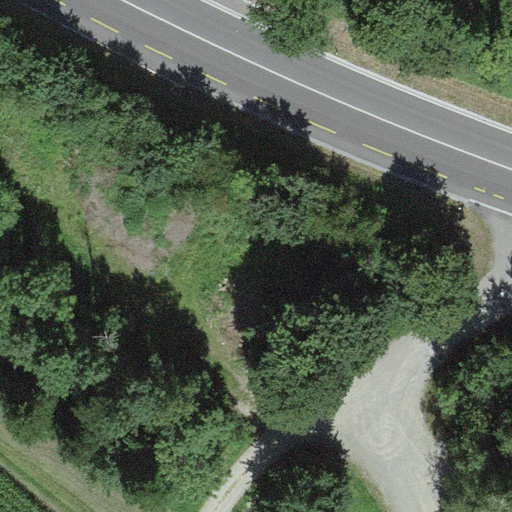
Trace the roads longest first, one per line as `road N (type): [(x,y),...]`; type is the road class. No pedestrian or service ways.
road 1 (primary): [(511,168),(362,113),(120,0)]
road 2 (track): [(222,511),(275,429),(368,385),(511,282)]
road 3 (track): [(368,385),(424,511)]
